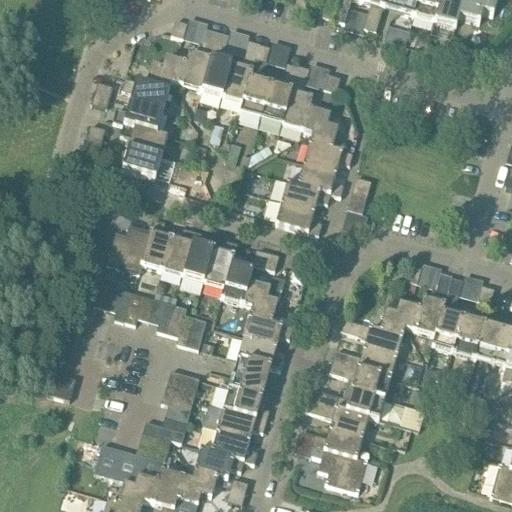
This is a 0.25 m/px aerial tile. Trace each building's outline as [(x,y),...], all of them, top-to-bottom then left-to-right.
[(110,0),(92,0),(101,10),(112,1),(110,0)] [(338,0),(335,10),(336,10),(332,25),(343,28),(350,4),(359,6),(361,0),(338,0)] [(383,0),(361,0),(359,6),(369,9),(362,34),(373,37),(380,12),(383,0)] [(417,0),(383,0),(380,12),(391,15),(411,21),(417,0)] [(417,0),(411,21),(432,27),(439,0),(417,0)] [(439,0),(432,27),(454,33),(457,22),(464,0),(463,0),(439,0)] [(498,0),(496,0),(473,0),(472,3),(464,0),(457,22),(478,28),(481,18),(492,21),(498,0)] [(320,22),(321,22),(332,25),(336,10),(335,10),(325,7),(320,22)] [(174,26),(169,41),(182,44),(186,29),(174,26)] [(178,90),(200,96),(216,38),(205,34),(198,60),(188,57),(185,67),(178,90)] [(200,96),(220,102),(230,69),(220,66),(228,41),(216,38),(200,96)] [(220,102),(240,107),(241,108),(250,74),(257,49),(247,46),(240,71),(230,69),(220,102)] [(252,75),(255,65),(265,68),(269,53),(257,49),(250,74),(252,75)] [(178,90),(185,67),(164,61),(161,72),(151,69),(145,90),(166,96),(169,87),(178,90)] [(259,124),(280,130),(297,72),(285,68),(278,94),(269,91),(259,124)] [(280,130),(302,136),(309,113),(308,113),(311,103),(300,100),(308,75),(297,72),(280,130)] [(259,124),(269,91),(259,88),(262,78),(252,75),(250,74),(241,108),(240,107),(237,118),(259,124)] [(323,95),(334,98),(338,83),(327,80),(323,95)] [(145,90),(124,84),(120,96),(131,99),(128,108),(160,117),(166,96),(145,90)] [(111,92),(96,88),(93,99),(108,103),(111,92)] [(90,109),(105,113),(108,103),(93,99),(90,109)] [(155,137),(160,117),(128,108),(125,118),(115,115),(111,127),(122,130),(122,129),(154,138),(155,137)] [(309,113),(302,136),(310,138),(307,147),(330,153),(336,133),(325,129),(328,119),(309,113)] [(126,153),(159,162),(166,140),(155,137),(154,138),(122,129),(122,130),(119,141),(129,143),(126,153)] [(104,135),(89,130),(86,141),(101,145),(104,135)] [(82,152),(98,157),(101,145),(86,141),(82,152)] [(351,159),(330,153),(307,147),(301,168),(335,178),(337,169),(348,172),(351,159)] [(159,162),(126,153),(123,163),(113,160),(110,171),(153,184),(159,162)] [(242,160),(239,170),(246,171),(249,162),(242,160)] [(301,168),(296,188),(295,189),(329,198),(329,199),(339,202),(343,190),(332,187),(335,178),(301,168)] [(352,193),(367,197),(369,188),(354,183),(352,193)] [(326,209),(329,199),(329,198),(295,189),(296,188),(286,185),(280,207),(313,216),(316,207),(326,209)] [(367,197),(352,193),(349,204),(364,208),(367,197)] [(364,208),(349,204),(346,215),(361,219),(364,208)] [(273,228),(274,229),(317,241),(321,229),(311,226),(313,216),(280,207),(273,228)] [(142,270),(160,275),(170,242),(161,239),(164,229),(151,226),(148,236),(150,236),(140,269),(142,270)] [(139,280),(142,270),(140,269),(150,236),(148,236),(128,230),(125,240),(115,238),(106,271),(139,280)] [(337,245),(352,250),(355,238),(340,234),(337,245)] [(160,275),(181,281),(194,238),(183,235),(180,244),(170,242),(160,275)] [(181,281),(202,287),(212,253),(202,251),(205,241),(194,238),(181,281)] [(202,287),(223,293),(224,293),(233,259),(234,259),(236,249),(225,246),(222,256),(212,253),(202,287)] [(256,255),(256,256),(252,270),(263,273),(267,258),(256,255)] [(274,276),(278,261),(267,258),(263,273),(274,276)] [(242,309),(249,286),(252,276),(241,273),(244,263),(234,259),(233,259),(224,293),(223,293),(220,303),(242,309)] [(407,271),(403,286),(415,290),(420,275),(407,271)] [(444,309),(447,299),(451,283),(439,280),(432,305),(422,302),(419,313),(418,313),(411,336),(433,342),(434,342),(443,308),(444,309)] [(461,286),(451,283),(447,299),(457,302),(461,286)] [(249,286),(242,309),(250,312),(248,321),(271,328),(271,327),(277,306),(267,303),(270,292),(249,286)] [(102,315),(109,293),(100,290),(93,312),(102,315)] [(488,311),(489,310),(493,296),(481,292),(476,308),(488,311)] [(109,293),(102,315),(114,318),(120,296),(109,293)] [(120,296),(114,318),(113,326),(123,328),(131,299),(120,296)] [(131,299),(123,328),(134,331),(136,324),(142,302),(131,299)] [(146,327),(153,305),(142,302),(136,324),(146,327)] [(153,305),(146,327),(157,330),(164,308),(153,305)] [(379,336),(401,342),(404,334),(411,336),(418,313),(397,307),(394,317),(385,315),(379,336)] [(164,308),(157,330),(158,330),(156,337),(166,340),(174,311),(164,308)] [(452,358),(461,325),(451,322),(454,312),(444,309),(443,308),(434,342),(433,342),(430,352),(452,358)] [(174,311),(166,340),(177,342),(183,321),(185,314),(174,311)] [(483,331),(485,321),(473,318),(471,328),(461,325),(452,358),(473,364),(483,331)] [(49,389),(72,396),(75,384),(65,381),(80,328),(57,321),(42,376),(52,379),(49,389)] [(183,321),(177,342),(177,343),(175,351),(185,353),(193,324),(183,321)] [(248,321),(242,342),(276,352),(278,342),(288,345),(292,333),(271,327),(271,328),(248,321)] [(193,324),(185,353),(197,356),(205,327),(193,324)] [(401,342),(379,336),(343,326),(340,337),(364,344),(361,354),(395,364),(401,342)] [(479,365),(503,372),(511,339),(511,338),(490,333),(483,331),(473,364),(479,365)] [(511,339),(503,372),(511,374),(511,339)] [(276,352),(242,342),(236,364),(269,373),(280,376),(283,364),(273,361),(276,352)] [(389,385),(395,364),(361,354),(359,364),(334,357),(331,368),(389,385)] [(236,364),(233,375),(228,394),(261,403),(266,384),(269,373),(236,364)] [(383,405),(389,385),(331,368),(328,379),(353,386),(350,396),(383,405)] [(166,388),(195,396),(199,384),(170,376),(166,388)] [(195,396),(166,388),(164,398),(193,406),(195,396)] [(72,396),(49,389),(46,400),(69,407),(72,396)] [(228,394),(222,415),(264,427),(268,416),(258,413),(261,403),(228,394)] [(383,405),(350,396),(347,405),(337,403),(327,399),(312,395),(309,405),(334,412),(334,414),(368,423),(367,424),(377,427),(383,405)] [(193,406),(164,398),(161,409),(168,411),(190,417),(193,406)] [(362,443),(367,424),(368,423),(334,414),(334,412),(309,405),(306,417),(331,425),(328,434),(362,443)] [(168,411),(162,431),(162,432),(184,438),(186,430),(190,417),(168,411)] [(222,415),(216,436),(249,445),(251,436),(261,438),(264,427),(222,415)] [(141,438),(170,446),(170,445),(181,448),(184,438),(162,432),(162,431),(144,426),(141,438)] [(356,464),(362,443),(328,434),(325,444),(300,436),(297,449),(322,456),(322,455),(356,464)] [(216,436),(210,455),(210,457),(243,466),(242,467),(252,470),(256,457),(246,455),(249,445),(216,436)] [(138,449),(167,457),(170,446),(141,438),(138,449)] [(162,476),(164,468),(167,457),(138,449),(135,459),(101,449),(93,478),(123,487),(117,508),(130,511),(140,511),(142,507),(150,509),(160,475),(162,476)] [(324,489),(357,498),(366,467),(356,464),(322,455),(322,456),(297,449),(294,459),(309,463),(309,461),(319,464),(316,476),(327,479),(324,489)] [(239,478),(242,467),(243,466),(210,457),(210,455),(200,452),(194,475),(217,481),(217,482),(227,485),(230,475),(239,478)] [(511,474),(508,474),(508,473),(498,470),(489,503),(511,509),(511,474)] [(160,511),(173,511),(176,505),(182,481),(162,476),(160,475),(150,509),(160,511)] [(182,481),(176,505),(197,511),(200,500),(211,503),(217,482),(217,481),(194,475),(191,484),(182,481)] [(248,489),(233,485),(230,496),(245,500),(248,489)] [(227,507),(242,511),(245,500),(230,496),(227,507)]
